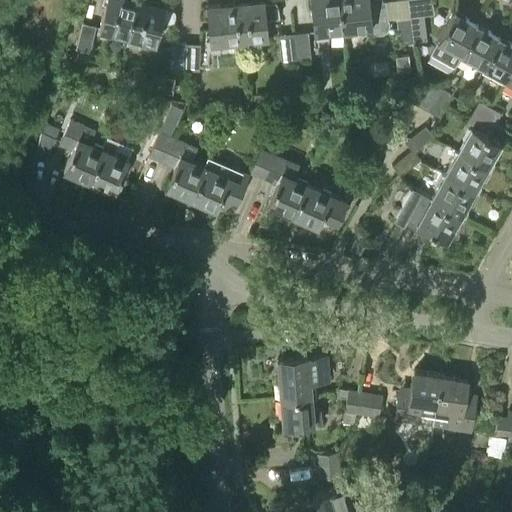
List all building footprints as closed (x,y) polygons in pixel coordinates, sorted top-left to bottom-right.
[(127,34),(136,0),(105,0),(98,27),(127,34)] [(146,0),(136,0),(127,34),(155,41),(160,23),(172,26),(175,14),(175,10),(164,7),(164,4),(146,0)] [(244,0),(236,1),(240,38),(268,36),(266,17),(278,16),(277,3),(275,0),(272,0),(264,1),(264,0),(244,0)] [(344,28),(341,0),(310,0),(313,31),(344,28)] [(341,0),(344,28),(357,27),(371,25),(372,31),(373,32),(376,34),(377,34),(378,35),(381,35),(382,35),(385,35),(387,33),(388,33),(385,0),(382,1),(381,0),(341,0)] [(240,38),(236,1),(206,4),(210,42),(240,38)] [(454,10),(436,40),(430,52),(454,65),(461,54),(462,55),(466,47),(461,44),(475,21),(454,10)] [(410,16),(413,41),(426,40),(423,14),(410,16)] [(413,41),(410,16),(396,17),(399,43),(413,41)] [(475,62),(473,65),(484,71),(490,59),(487,57),(499,35),(489,30),(492,25),(481,19),(478,24),(475,21),(461,44),(466,47),(462,55),(475,62)] [(95,24),(81,21),(75,46),(89,49),(95,24)] [(293,32),(295,57),(310,55),(307,30),(293,32)] [(295,57),(293,32),(278,33),(281,58),(295,57)] [(490,59),(484,71),(505,83),(511,72),(511,69),(509,68),(511,63),(511,42),(499,35),(487,57),(490,59)] [(186,47),(186,42),(170,41),(170,67),(186,67),(186,47)] [(186,47),(186,67),(198,68),(200,42),(186,42),(186,47)] [(410,70),(409,54),(396,55),(398,71),(410,70)] [(419,106),(432,83),(414,74),(402,96),(419,106)] [(432,83),(419,106),(428,111),(441,88),(432,83)] [(50,87),(47,96),(53,99),(57,90),(50,87)] [(441,88),(428,111),(437,116),(450,93),(441,88)] [(471,111),(494,124),(500,112),(478,99),(471,111)] [(457,149),(487,166),(501,142),(488,135),(494,124),(471,111),(464,123),(469,126),(457,149)] [(371,114),(360,123),(374,141),(385,132),(371,114)] [(97,156),(101,146),(89,141),(94,129),(70,118),(59,142),(72,148),(62,169),(90,181),(101,157),(97,156)] [(411,149),(414,151),(433,136),(425,125),(404,141),(411,149)] [(164,161),(174,138),(159,130),(148,154),(164,161)] [(101,157),(90,181),(113,192),(114,189),(119,191),(128,181),(121,175),(128,158),(132,149),(118,142),(118,141),(106,135),(101,146),(97,156),(101,157)] [(194,199),(197,193),(204,177),(198,175),(203,163),(191,158),(196,147),(174,138),(164,161),(174,165),(164,186),(194,199)] [(263,176),(273,153),(260,147),(250,171),(263,176)] [(391,165),(399,176),(420,160),(414,151),(411,149),(391,165)] [(443,173),(474,190),(481,178),(486,181),(486,180),(492,170),(487,167),(487,166),(457,149),(443,173)] [(273,153),(263,176),(275,182),(266,203),(295,216),(305,193),(307,189),(303,188),(306,180),(293,175),(298,164),(273,153)] [(238,193),(247,173),(207,155),(203,163),(198,175),(204,177),(197,193),(194,199),(215,209),(216,206),(220,208),(236,192),(238,193)] [(430,196),(429,197),(460,214),(467,202),(472,205),(479,193),(474,190),(443,173),(440,171),(434,183),(437,184),(430,196)] [(307,189),(305,193),(295,216),(317,225),(318,223),(322,225),(329,218),(340,222),(349,200),(306,180),(303,188),(307,189)] [(460,214),(429,197),(430,196),(422,191),(407,217),(408,218),(405,223),(426,235),(429,230),(446,240),(460,214)] [(357,244),(354,249),(363,253),(365,248),(357,244)] [(185,310),(176,311),(177,319),(186,318),(185,310)] [(280,398),(311,395),(315,395),(314,380),(328,378),(326,355),(308,356),(308,355),(277,358),(280,398)] [(433,415),(440,373),(413,369),(410,388),(400,387),(395,417),(417,421),(418,413),(433,415)] [(440,373),(433,415),(448,418),(447,426),(469,430),(475,394),(464,392),(467,378),(440,373)] [(339,386),(337,396),(347,397),(344,411),(357,414),(361,390),(349,388),(339,386)] [(383,394),(361,390),(357,414),(378,417),(383,394)] [(311,395),(280,398),(282,425),(321,422),(320,409),(317,409),(315,395),(311,395)] [(505,439),(509,416),(496,414),(492,436),(505,439)] [(505,439),(503,449),(511,450),(511,416),(509,416),(505,439)] [(502,458),(503,449),(505,439),(492,436),(489,436),(486,455),(502,458)] [(340,451),(317,453),(318,465),(341,464),(340,451)] [(341,464),(318,465),(319,477),(352,475),(352,463),(341,464)] [(355,511),(348,486),(300,501),(303,511),(355,511)]
